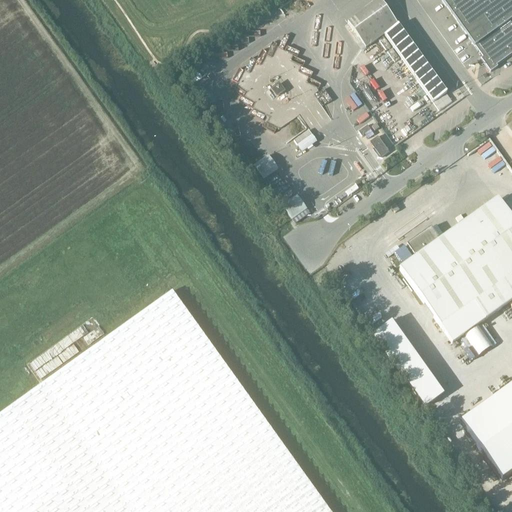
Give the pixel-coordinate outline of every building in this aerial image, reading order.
[(511,0),(440,0),(482,58),(480,60),(490,73),(497,68),(496,66),(511,54),(511,0)] [(446,94),(398,26),(379,1),(347,24),(364,48),(383,35),(438,112),(451,103),(445,95),(446,94)] [(358,132),(361,137),(370,131),(367,126),(358,132)] [(388,152),(377,137),(369,143),(376,152),(375,153),(379,160),(386,155),(385,154),(388,152)] [(268,180),(280,170),(270,157),(257,168),(268,180)] [(407,258),(410,262),(399,271),(440,328),(473,305),(484,321),(511,301),(511,221),(497,200),(439,242),(437,240),(438,239),(431,228),(406,246),(412,254),(407,258)] [(286,208),(290,221),(308,215),(304,203),(286,208)] [(395,205),(390,208),(395,214),(399,211),(395,205)] [(329,511),(172,292),(0,414),(0,511),(329,511)] [(511,387),(460,424),(501,482),(511,474),(511,387)]
